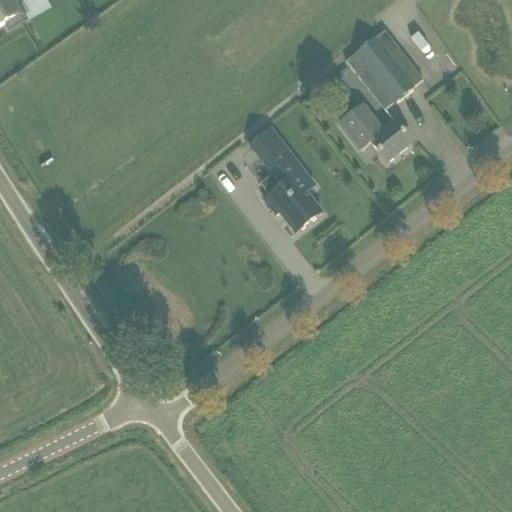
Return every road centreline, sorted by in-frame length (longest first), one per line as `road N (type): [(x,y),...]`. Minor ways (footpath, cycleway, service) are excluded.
road 1 (unclassified): [(160,421),(511,141)]
road 2 (unclassified): [(143,398),(0,182)]
road 3 (unclassified): [(0,474),(143,398)]
